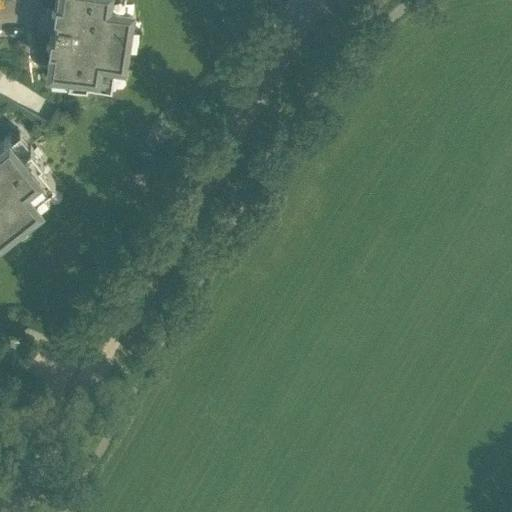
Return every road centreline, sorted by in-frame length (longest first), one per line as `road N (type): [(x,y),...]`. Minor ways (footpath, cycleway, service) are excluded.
road 1 (secondary): [(87,377),(318,0)]
road 2 (secondary): [(11,511),(87,377)]
